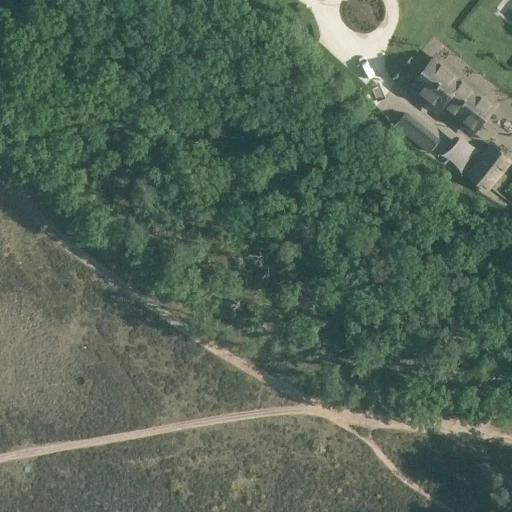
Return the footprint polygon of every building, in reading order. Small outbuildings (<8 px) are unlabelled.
[(473,131),(494,104),(435,57),(433,60),(430,60),(424,67),(425,69),(419,76),(417,76),(414,80),(414,82),(410,88),(436,109),(440,105),(473,131)] [(418,123),(406,113),(395,126),(407,136),(418,123)] [(439,139),(430,132),(419,146),(428,153),(439,139)] [(491,146),(467,175),(485,190),(509,161),(491,146)] [(489,254),(510,271),(511,268),(511,240),(505,234),(489,254)]
